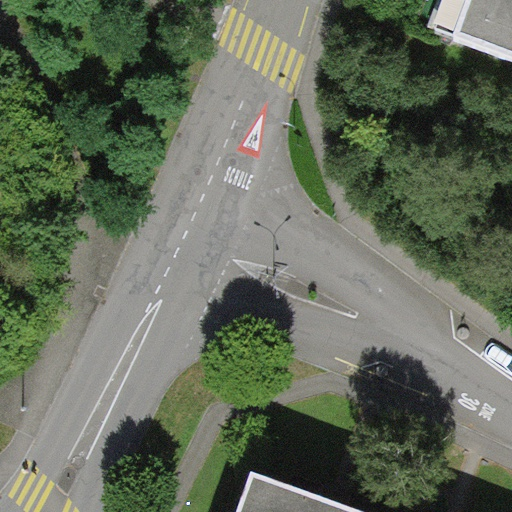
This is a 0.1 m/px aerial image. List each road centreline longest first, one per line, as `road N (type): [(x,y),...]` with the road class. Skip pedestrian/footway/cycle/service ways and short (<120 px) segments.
road 1 (residential): [(180,252),(348,308),(511,397)]
road 2 (residential): [(52,511),(180,252)]
road 3 (residential): [(180,252),(289,0)]
road 4 (unknown): [(263,64),(141,0)]
